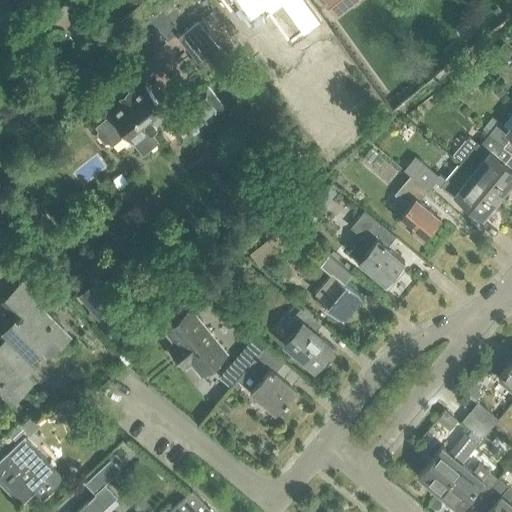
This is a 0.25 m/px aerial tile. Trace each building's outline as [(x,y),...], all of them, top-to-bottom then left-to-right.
[(243,0),(252,11),(247,13),(254,23),(259,20),(261,24),(276,13),(279,17),(290,10),(316,47),(334,34),(308,0),(243,0)] [(341,0),(348,9),(360,0),(320,0),(328,10),(341,0)] [(198,21),(178,37),(198,62),(218,46),(198,21)] [(511,48),(502,41),(494,51),(501,57),(507,56),(511,49),(511,48)] [(235,99),(245,90),(235,77),(224,86),(235,99)] [(183,140),(195,130),(194,129),(223,105),(206,83),(176,107),(168,97),(160,103),(145,85),(132,96),(128,91),(121,96),(125,101),(96,125),(99,127),(97,132),(104,140),(108,140),(111,143),(125,131),(143,153),(159,141),(150,130),(156,126),(153,123),(162,116),(165,118),(162,120),(167,126),(170,123),(183,140)] [(249,138),(259,130),(248,116),(238,124),(249,138)] [(500,121),(489,134),(511,152),(511,123),(508,128),(500,121)] [(459,161),(501,195),(511,181),(511,167),(511,165),(511,152),(489,134),(480,145),(476,141),(459,161)] [(404,169),(406,171),(428,189),(435,181),(453,196),(455,193),(483,216),(501,195),(459,161),(445,178),(439,173),(437,175),(414,157),(404,169)] [(411,175),(395,194),(408,204),(398,216),(423,238),(440,217),(419,200),(428,189),(411,175)] [(386,246),(395,235),(377,219),(365,209),(351,225),(363,234),(349,250),(386,281),(403,260),(386,246)] [(288,223),(263,242),(273,255),(298,236),(288,223)] [(352,271),(329,252),(320,262),(319,264),(318,268),(318,274),(321,277),(324,280),(315,290),(327,300),(323,304),(343,321),(363,296),(344,280),(352,271)] [(99,280),(80,295),(108,328),(126,312),(99,280)] [(17,315),(2,329),(35,363),(36,362),(31,357),(44,345),(52,353),(70,335),(35,299),(38,297),(23,281),(2,301),(17,315)] [(286,343),(313,367),(331,346),(314,331),(323,320),(304,304),(286,324),(296,332),(286,343)] [(226,352),(190,309),(165,329),(175,341),(170,346),(186,366),(192,362),(201,373),(226,352)] [(0,389),(11,401),(29,383),(22,375),(35,363),(2,329),(1,330),(6,335),(0,340),(0,389)] [(255,337),(237,358),(247,366),(237,378),(276,410),(283,401),(285,402),(296,389),(275,371),(283,361),(255,337)] [(511,359),(499,377),(511,387),(511,359)] [(478,402),(462,420),(475,431),(469,439),(476,445),(498,418),(478,402)] [(444,409),(437,418),(440,421),(448,412),(444,409)] [(20,425),(28,433),(39,422),(32,415),(20,425)] [(24,436),(0,459),(0,481),(20,503),(35,489),(45,499),(65,479),(24,436)] [(419,474),(438,489),(462,461),(453,454),(460,445),(449,436),(419,474)] [(85,482),(94,492),(119,468),(109,458),(85,482)] [(460,507),(467,497),(477,504),(498,478),(479,462),(473,470),(462,461),(438,489),(460,507)] [(484,511),(511,511),(511,502),(510,500),(511,497),(511,489),(498,478),(477,504),(485,511),(484,511)] [(213,511),(192,489),(167,511),(213,511)] [(96,511),(87,502),(76,511),(96,511)]
